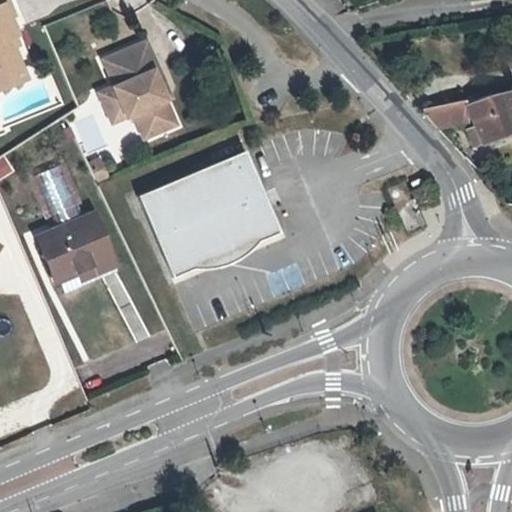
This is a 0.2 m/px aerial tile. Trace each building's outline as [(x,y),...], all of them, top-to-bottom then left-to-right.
[(0,0),(0,94),(31,82),(18,49),(22,47),(19,39),(22,38),(14,19),(17,17),(10,0),(0,0)] [(97,60),(108,86),(92,93),(109,133),(129,125),(138,147),(182,128),(171,103),(175,100),(148,38),(97,60)] [(511,92),(466,107),(465,102),(423,109),(438,128),(469,120),(473,128),(465,131),(474,150),(508,139),(511,136),(511,92)] [(247,154),(139,198),(173,280),(197,270),(229,257),(257,245),(281,235),(247,154)] [(83,285),(120,270),(95,212),(35,237),(56,287),(80,277),(83,285)] [(229,257),(197,270),(211,270),(222,269),(233,266),(242,261),(250,255),(257,245),(229,257)]
